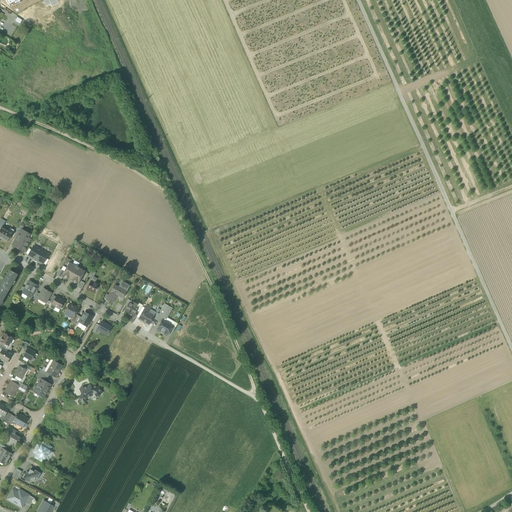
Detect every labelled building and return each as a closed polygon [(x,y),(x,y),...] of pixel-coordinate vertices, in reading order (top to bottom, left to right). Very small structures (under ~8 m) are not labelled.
[(15,235),(18,236),(21,230),(22,230),(23,227),(20,225),(15,235)] [(7,242),(12,234),(9,232),(1,228),(0,230),(0,239),(1,238),(7,242)] [(12,245),(24,252),(30,239),(27,237),(28,234),(30,235),(30,234),(22,230),(21,230),(18,236),(12,245)] [(35,260),(41,250),(34,246),(31,250),(28,255),(28,256),(35,260)] [(41,250),(35,260),(43,264),(46,259),(48,254),(41,250)] [(77,284),(78,284),(80,281),(83,275),(85,272),(80,269),(80,268),(77,267),(75,265),(75,266),(72,265),(69,263),(68,266),(67,266),(66,268),(64,272),(62,275),(63,275),(69,279),(70,278),(72,279),(71,280),(77,284)] [(56,275),(61,278),(63,275),(62,275),(64,272),(61,270),(59,269),(56,275)] [(4,278),(0,284),(0,289),(7,293),(18,274),(10,270),(5,279),(4,278)] [(22,293),(31,298),(38,286),(29,281),(25,288),(22,293)] [(76,286),(82,289),(85,283),(80,281),(78,284),(77,284),(76,286)] [(90,290),(94,292),(98,285),(95,283),(91,281),(86,289),(90,291),(90,290)] [(124,283),(121,289),(118,287),(114,285),(110,291),(111,291),(109,296),(107,300),(113,303),(117,295),(120,296),(120,295),(124,296),(123,298),(127,292),(125,291),(129,285),(124,283)] [(38,298),(46,303),(51,293),(43,289),(41,293),(40,294),(38,298)] [(51,305),(59,310),(64,301),(56,297),(55,298),(52,303),(51,305)] [(133,315),(134,316),(135,314),(136,311),(137,310),(136,309),(138,305),(133,302),(132,304),(129,302),(127,306),(125,311),(133,315)] [(72,318),(73,318),(75,314),(78,309),(70,304),(65,314),(72,318)] [(165,317),(166,318),(172,308),(165,304),(159,313),(165,317)] [(150,323),(154,315),(149,312),(150,309),(146,307),(145,308),(142,313),(143,314),(140,319),(149,324),(150,323)] [(159,313),(159,314),(156,312),(154,315),(150,323),(153,324),(155,320),(161,323),(162,320),(163,320),(165,317),(159,313)] [(85,327),(86,328),(92,317),(84,313),(81,318),(78,323),(79,324),(79,323),(80,323),(81,323),(86,326),(85,327)] [(163,320),(173,326),(175,322),(166,318),(165,317),(163,320)] [(157,329),(168,335),(170,331),(173,326),(163,320),(162,320),(161,323),(157,329)] [(101,322),(99,325),(97,329),(107,335),(111,328),(101,322)] [(0,341),(1,342),(7,346),(9,343),(10,343),(13,338),(9,336),(9,335),(8,335),(7,335),(4,333),(0,341)] [(23,357),(31,361),(36,353),(28,349),(23,357)] [(0,354),(0,359),(7,363),(12,355),(6,352),(3,350),(2,350),(0,354)] [(49,374),(55,378),(62,366),(54,361),(51,367),(50,367),(47,373),(49,374)] [(14,375),(21,379),(26,370),(20,367),(19,369),(18,368),(14,375)] [(45,382),(48,377),(42,373),(40,372),(36,378),(41,381),(41,379),(45,382)] [(35,392),(44,397),(51,385),(45,382),(41,379),(41,381),(37,387),(38,387),(35,392)] [(4,392),(13,397),(19,386),(16,384),(11,381),(4,392)] [(83,396),(84,399),(85,399),(92,395),(91,393),(94,391),(95,392),(94,393),(96,397),(99,396),(99,395),(102,393),(99,389),(93,385),(92,388),(91,387),(91,386),(89,387),(89,386),(86,387),(83,388),(85,393),(82,394),(82,395),(83,396)] [(0,403),(0,413),(2,414),(3,415),(4,416),(7,412),(9,408),(0,403)] [(71,405),(67,411),(74,416),(78,410),(71,405)] [(77,418),(74,416),(67,411),(64,415),(65,415),(62,419),(62,418),(58,423),(68,430),(72,426),(71,425),(73,422),(74,422),(77,418)] [(1,418),(7,422),(11,415),(7,412),(4,416),(3,415),(2,417),(1,418)] [(13,422),(21,426),(23,422),(25,423),(27,419),(23,417),(20,416),(21,415),(18,414),(16,417),(16,416),(16,417),(13,422)] [(16,417),(11,415),(7,422),(12,425),(13,422),(16,417)] [(7,443),(15,448),(17,444),(13,442),(14,439),(18,442),(19,442),(21,438),(15,434),(9,431),(6,436),(10,439),(7,443)] [(35,457),(43,462),(44,458),(48,460),(52,453),(49,451),(51,447),(43,443),(41,447),(38,452),(37,454),(35,457)] [(0,452),(0,462),(5,465),(11,454),(5,451),(2,449),(1,450),(0,452)] [(12,476),(17,479),(22,472),(17,469),(12,476)] [(29,473),(28,473),(27,472),(23,478),(29,482),(30,480),(33,482),(35,479),(37,480),(41,473),(34,470),(33,471),(33,472),(30,470),(30,471),(29,473)] [(25,503),(29,495),(21,491),(20,493),(13,490),(7,499),(22,508),(23,506),(23,505),(24,503),(25,503)] [(34,498),(29,495),(25,503),(30,506),(34,498)] [(45,511),(50,504),(43,501),(38,510),(41,511),(45,511)]
